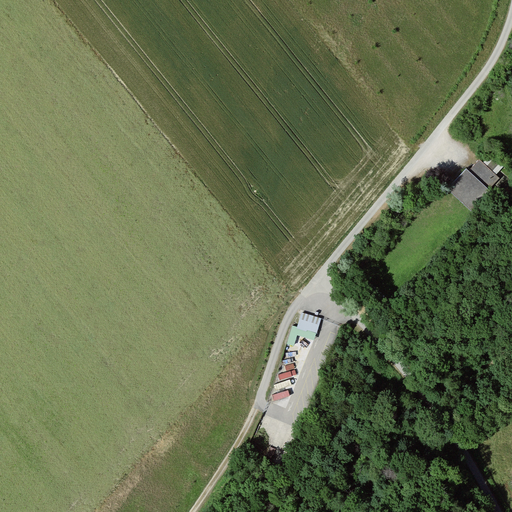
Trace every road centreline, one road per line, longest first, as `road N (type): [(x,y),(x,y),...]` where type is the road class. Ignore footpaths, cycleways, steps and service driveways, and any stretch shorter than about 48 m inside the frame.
road 1 (track): [(193,511),(259,401),(288,316),(487,70),(511,14)]
road 2 (track): [(497,511),(411,379),(319,278)]
